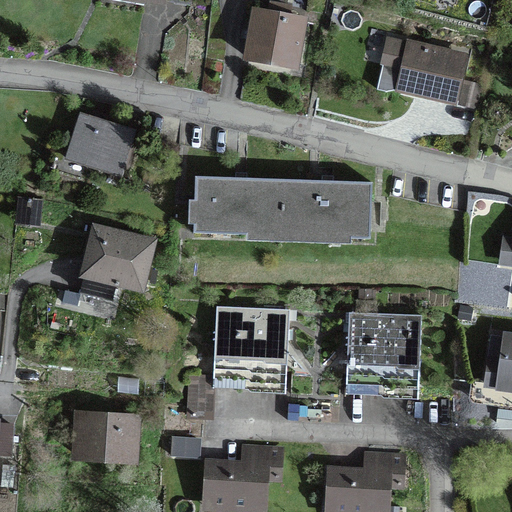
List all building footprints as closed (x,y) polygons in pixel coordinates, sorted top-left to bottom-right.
[(295,66),(302,23),(254,14),(247,57),(295,66)] [(385,65),(412,72),(407,92),(456,104),(466,60),(391,42),(385,65)] [(467,85),(463,104),(477,108),(481,88),(467,85)] [(85,114),(72,156),(88,161),(87,164),(105,170),(106,167),(128,174),(140,135),(116,127),(117,124),(85,114)] [(194,231),(280,234),(283,180),(196,177),(194,231)] [(371,183),(283,180),(280,234),(369,238),(371,183)] [(40,221),(43,203),(21,199),(18,218),(40,221)] [(131,239),(97,230),(80,294),(113,302),(117,287),(120,288),(120,285),(141,290),(154,241),(132,235),(131,239)] [(213,385),(214,385),(286,388),(290,310),(217,306),(213,376),(213,385)] [(421,315),(349,312),(346,391),(418,394),(421,315)] [(511,337),(506,337),(503,361),(491,359),(488,384),(503,387),(508,382),(511,382),(511,337)] [(189,416),(211,417),(214,385),(213,385),(213,376),(191,375),(190,396),(189,416)] [(79,415),(76,455),(134,459),(136,419),(79,415)] [(0,454),(10,455),(13,425),(0,423),(0,454)] [(210,503),(230,504),(230,509),(263,511),(265,477),(279,478),(280,450),(246,448),(245,464),(208,462),(207,490),(211,490),(210,503)] [(367,472),(331,469),(328,511),(386,511),(388,484),(401,485),(403,457),(368,455),(367,472)]
